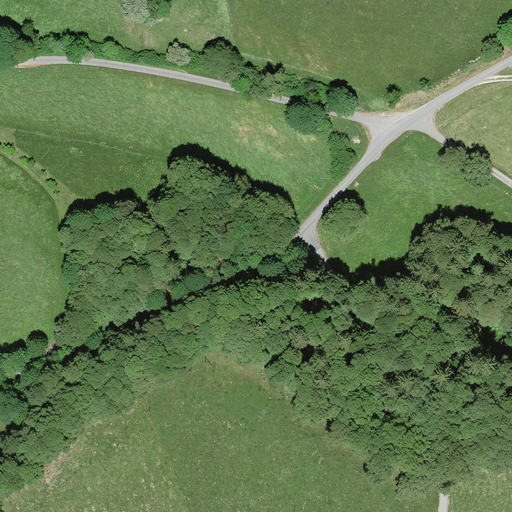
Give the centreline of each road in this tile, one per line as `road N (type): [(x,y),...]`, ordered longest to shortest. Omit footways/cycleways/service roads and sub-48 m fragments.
road 1 (track): [(400,131),(134,67),(0,61)]
road 2 (track): [(305,228),(427,442),(442,476),(442,511)]
